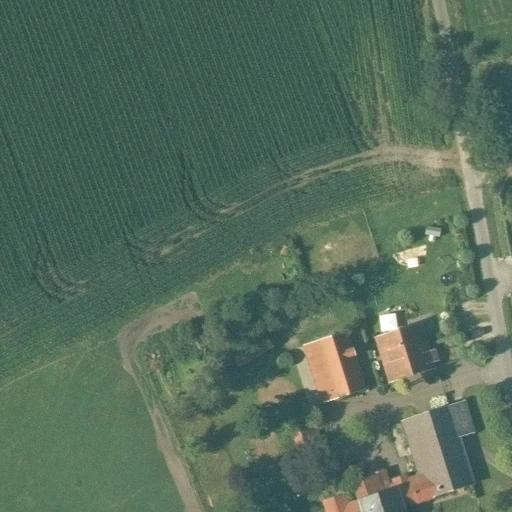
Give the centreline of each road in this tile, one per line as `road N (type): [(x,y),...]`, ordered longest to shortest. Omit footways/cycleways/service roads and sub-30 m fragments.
road 1 (unknown): [(359,511),(223,300),(345,238),(344,165),(459,153)]
road 2 (unclassified): [(429,0),(511,431)]
